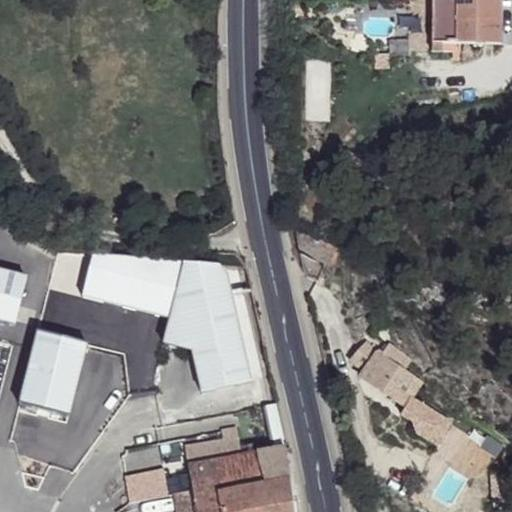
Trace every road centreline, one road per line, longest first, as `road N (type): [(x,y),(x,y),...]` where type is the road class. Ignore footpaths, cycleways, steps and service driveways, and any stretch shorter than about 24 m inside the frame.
road 1 (primary): [(239,0),(267,262),(323,511)]
road 2 (unknown): [(293,362),(395,427),(428,461),(458,511)]
